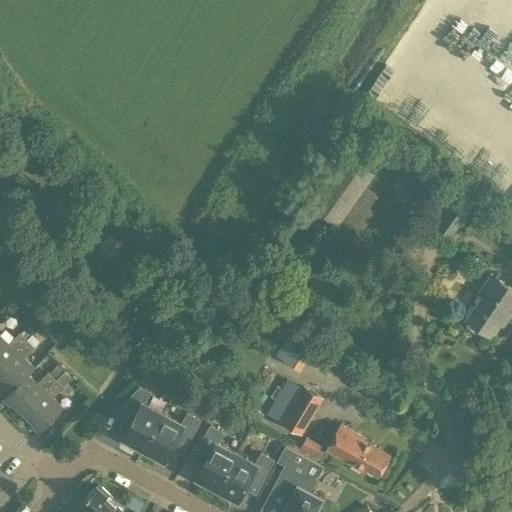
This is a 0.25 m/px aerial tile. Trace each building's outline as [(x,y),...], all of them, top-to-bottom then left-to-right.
[(340,147),(303,200),(338,224),(365,185),(374,171),(372,170),(340,147)] [(13,168),(2,152),(0,152),(0,175),(1,177),(13,168)] [(457,194),(436,225),(452,235),(472,206),(473,207),(473,206),(457,194)] [(511,286),(495,275),(466,318),(489,333),(504,310),(508,312),(511,306),(511,286)] [(16,319),(25,334),(38,326),(30,311),(16,319)] [(18,332),(8,343),(0,335),(0,367),(26,339),(18,332)] [(278,357),(295,363),(303,339),(286,333),(278,357)] [(34,346),(26,339),(0,367),(0,381),(10,391),(27,375),(34,367),(24,358),(34,346)] [(27,375),(10,391),(4,398),(22,415),(55,378),(48,371),(37,383),(27,375)] [(63,386),(55,378),(22,415),(40,432),(63,407),(52,398),(63,386)] [(300,389),(280,422),(301,435),(324,397),(303,384),(300,389)] [(150,392),(139,386),(122,405),(135,412),(122,436),(131,441),(130,443),(142,450),(164,411),(145,400),(150,392)] [(187,413),(183,421),(164,411),(142,450),(155,457),(157,454),(164,459),(177,435),(189,441),(200,420),(187,413)] [(365,438),(354,432),(339,423),(324,451),(364,473),(366,470),(378,477),(390,455),(364,440),(365,438)] [(197,446),(209,452),(196,476),(205,481),(203,484),(215,490),(237,450),(218,440),(222,432),(209,424),(197,446)] [(307,436),(300,448),(315,457),(322,445),(307,436)] [(306,465),(310,458),(287,445),(283,453),(306,465)] [(256,461),(237,450),(215,490),(229,497),(230,494),(238,499),(251,475),(262,481),(274,460),(261,453),(256,461)] [(285,465),(273,488),(291,498),(283,511),(317,511),(319,508),(317,506),(322,497),(310,490),(315,480),(314,480),(285,465)] [(101,486),(99,488),(97,485),(80,503),(82,504),(89,511),(124,511),(112,499),(113,497),(101,486)]
